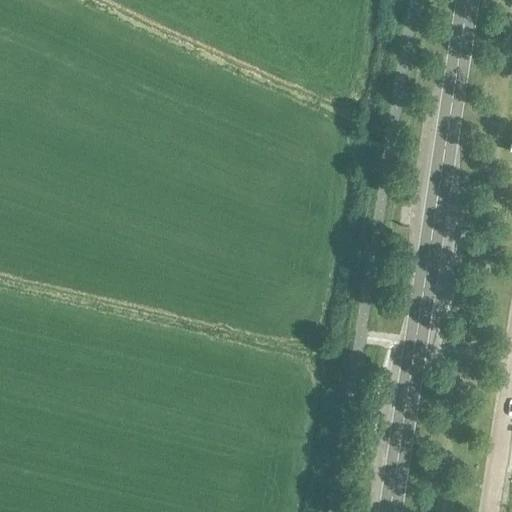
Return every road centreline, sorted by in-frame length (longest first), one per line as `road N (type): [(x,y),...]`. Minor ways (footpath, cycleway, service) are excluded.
road 1 (secondary): [(391,511),(470,0)]
road 2 (unclassified): [(492,511),(511,391)]
